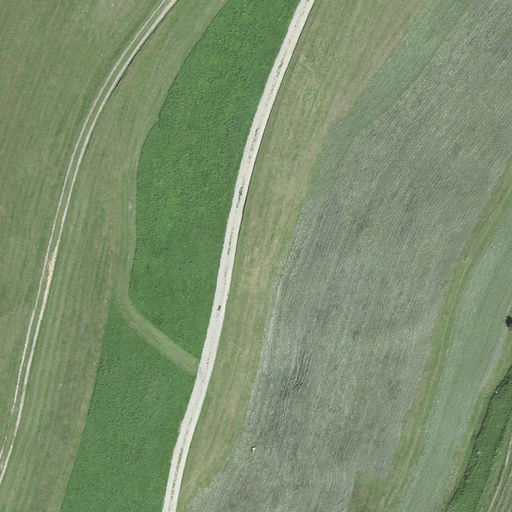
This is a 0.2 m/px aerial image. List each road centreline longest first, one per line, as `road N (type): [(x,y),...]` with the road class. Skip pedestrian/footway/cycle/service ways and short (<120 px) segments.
road 1 (track): [(174,511),(261,121),(310,0)]
road 2 (track): [(171,0),(94,108),(0,472)]
